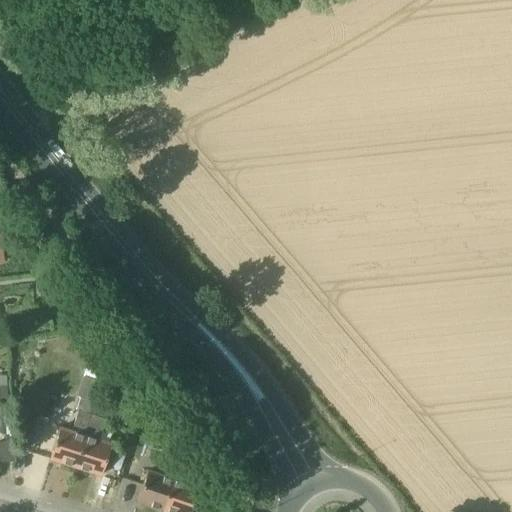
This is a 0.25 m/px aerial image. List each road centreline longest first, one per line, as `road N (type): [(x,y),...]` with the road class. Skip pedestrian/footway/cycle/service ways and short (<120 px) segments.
road 1 (primary): [(177,306),(0,91)]
road 2 (primary): [(327,482),(249,361),(177,306)]
road 3 (primary): [(177,306),(240,392),(298,498)]
